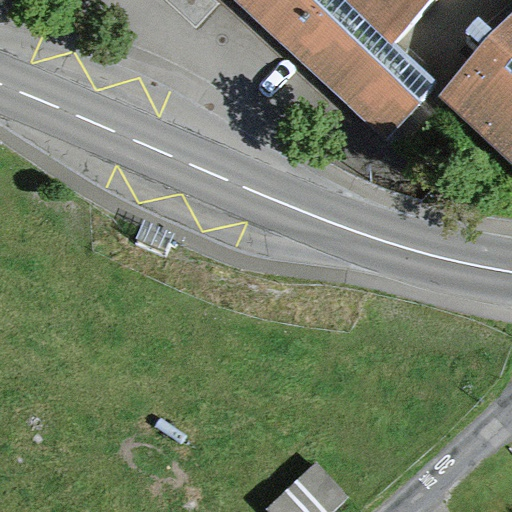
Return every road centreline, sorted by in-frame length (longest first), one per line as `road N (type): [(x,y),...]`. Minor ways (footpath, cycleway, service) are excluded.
road 1 (tertiary): [(511,271),(381,239),(0,86)]
road 2 (residential): [(401,511),(511,417)]
